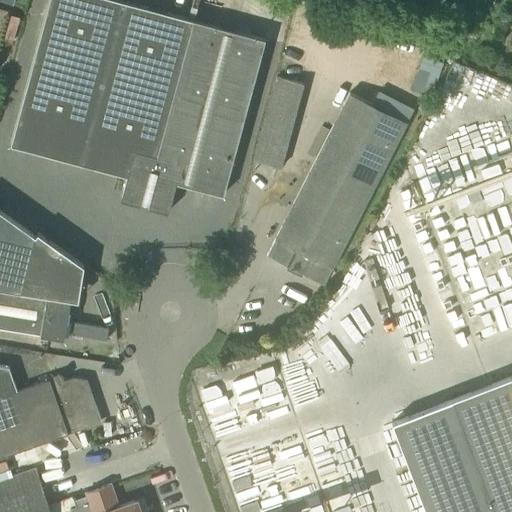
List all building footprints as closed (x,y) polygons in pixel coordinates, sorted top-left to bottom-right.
[(223,194),(228,175),(264,40),(192,20),(123,1),(120,0),(48,0),(10,144),(126,175),(120,199),(168,212),(176,181),(223,194)] [(436,82),(444,61),(422,54),(415,74),(436,82)] [(281,168),(304,82),(275,75),(253,160),(281,168)] [(323,284),(332,266),(405,122),(349,93),(266,255),(288,266),(289,263),(303,270),(302,273),(323,284)] [(0,209),(0,327),(44,335),(64,338),(64,337),(74,338),(78,335),(78,334),(106,339),(108,327),(67,319),(71,291),(62,290),(83,264),(37,231),(35,234),(0,209)] [(212,264),(224,267),(228,251),(217,248),(212,264)] [(17,389),(9,366),(0,365),(0,455),(98,422),(87,392),(91,390),(87,378),(73,376),(64,379),(61,372),(47,377),(48,378),(17,389)] [(511,511),(511,374),(391,422),(426,511),(511,511)] [(334,511),(337,511),(335,505),(312,472),(311,467),(319,462),(327,474),(339,465),(331,467),(326,450),(312,430),(316,445),(306,452),(302,438),(283,451),(292,448),(277,458),(272,450),(270,441),(222,454),(233,495),(237,501),(239,511),(334,511)] [(0,511),(50,511),(35,467),(0,479),(0,511)] [(57,469),(43,472),(46,485),(59,482),(57,469)] [(141,511),(137,499),(118,505),(110,483),(86,491),(92,510),(92,511),(141,511)]
